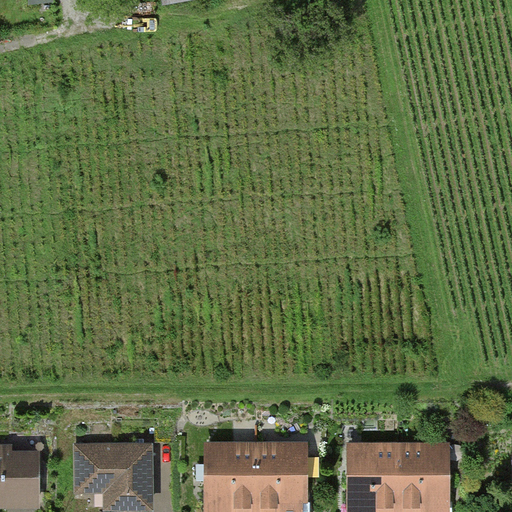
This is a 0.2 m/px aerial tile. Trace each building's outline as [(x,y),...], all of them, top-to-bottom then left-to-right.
[(156,412),(156,442),(173,442),(174,412),(156,412)] [(400,445),(351,445),(351,511),(368,511),(368,501),(373,501),(378,511),(400,510),(400,445)] [(449,445),(400,445),(400,510),(421,510),(427,501),(431,501),(431,511),(449,511),(449,445)] [(257,446),(209,446),(209,511),(226,511),(226,501),(230,501),(236,511),(257,511),(257,446)] [(306,446),(257,446),(257,511),(277,511),(311,511),(311,501),(306,501),(306,446)] [(150,447),(79,448),(79,490),(107,489),(107,507),(151,506),(150,447)] [(0,503),(39,503),(39,455),(11,455),(11,448),(0,448),(0,503)]
